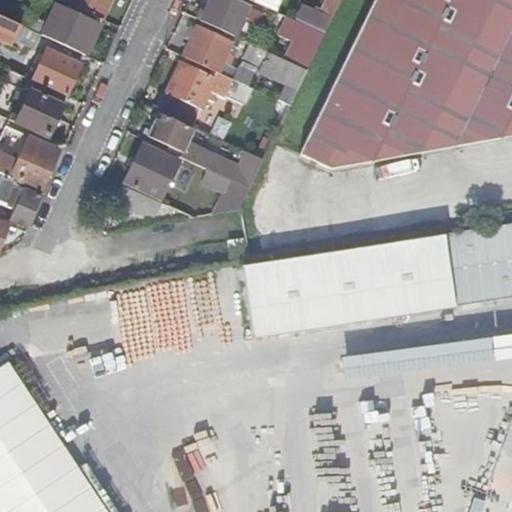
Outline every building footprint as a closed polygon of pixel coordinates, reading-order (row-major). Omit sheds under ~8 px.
[(66,0),(65,4),(99,20),(107,0),(66,0)] [(207,0),(198,21),(232,36),(240,17),(252,22),(256,13),(244,8),(246,6),(232,0),(207,0)] [(249,0),(273,11),(278,0),(249,0)] [(511,135),(511,0),(372,0),(297,156),(328,171),(418,154),(511,135)] [(322,34),(338,0),(323,0),(310,28),(322,34)] [(55,25),(61,11),(52,7),(46,20),(55,25)] [(13,24),(38,35),(82,56),(95,26),(61,11),(55,25),(46,20),(20,8),(13,24)] [(0,17),(0,37),(31,51),(38,35),(13,24),(0,17)] [(195,28),(181,57),(215,73),(220,61),(228,65),(232,55),(225,53),(229,44),(229,43),(195,28)] [(311,56),(322,34),(310,28),(299,50),(311,56)] [(237,47),(229,44),(225,53),(232,55),(233,56),(237,47)] [(278,103),(287,107),(305,70),(285,61),(248,44),(241,58),(262,67),(260,73),(285,86),(278,103)] [(305,70),(311,56),(299,50),(292,47),(285,61),(305,70)] [(30,81),(64,97),(77,67),(43,51),(30,81)] [(9,58),(4,69),(5,69),(17,75),(22,64),(9,58)] [(215,73),(230,80),(236,68),(228,65),(220,61),(215,73)] [(211,102),(214,94),(215,92),(208,89),(212,79),(179,64),(158,108),(182,118),(188,103),(199,108),(204,99),(211,102)] [(230,80),(246,88),(252,75),(236,68),(230,80)] [(0,79),(23,89),(27,80),(17,75),(5,69),(0,79)] [(222,97),(223,95),(230,80),(215,73),(212,79),(208,89),(215,92),(214,94),(222,97)] [(59,107),(64,97),(30,81),(27,80),(23,89),(59,107)] [(243,105),(251,90),(246,88),(230,80),(223,95),(243,105)] [(8,121),(45,138),(59,107),(23,89),(11,114),(8,121)] [(188,103),(182,118),(193,123),(199,108),(188,103)] [(0,117),(8,121),(11,114),(0,109),(0,117)] [(228,180),(247,189),(261,160),(250,155),(243,170),(185,143),(191,130),(155,114),(145,136),(180,153),(179,158),(228,180)] [(0,139),(21,149),(26,137),(4,127),(0,135),(0,139)] [(0,175),(12,181),(18,184),(37,192),(54,153),(35,144),(36,142),(26,137),(21,149),(15,163),(0,156),(0,175)] [(177,161),(140,144),(123,183),(159,199),(177,161)] [(0,175),(0,203),(3,204),(5,201),(15,205),(8,219),(24,225),(36,197),(16,188),(11,186),(12,181),(0,175)] [(212,215),(237,210),(247,189),(228,180),(212,215)] [(148,199),(121,186),(113,203),(141,215),(148,199)] [(166,207),(188,218),(194,205),(172,195),(166,207)] [(511,209),(491,213),(492,220),(511,217),(511,209)] [(471,225),(470,215),(461,216),(462,226),(471,225)] [(511,226),(244,264),(254,336),(511,299),(511,226)] [(444,368),(442,349),(386,353),(387,372),(444,368)] [(0,511),(105,511),(6,362),(0,366),(0,511)] [(500,511),(501,508),(471,499),(467,511),(500,511)]
